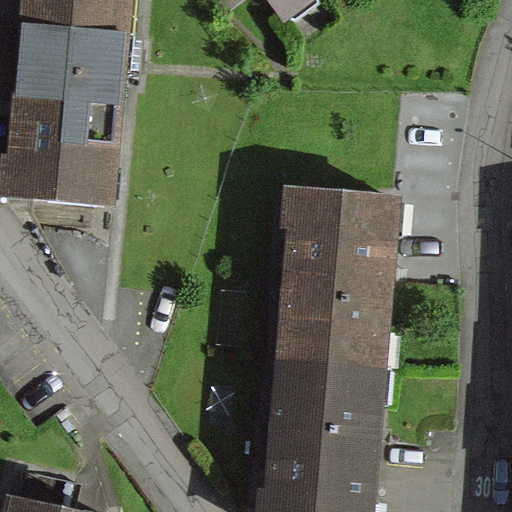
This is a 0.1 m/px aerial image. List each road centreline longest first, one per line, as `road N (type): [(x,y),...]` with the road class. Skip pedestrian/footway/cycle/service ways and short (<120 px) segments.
road 1 (residential): [(511,10),(486,92),(476,511)]
road 2 (residential): [(206,511),(0,234)]
